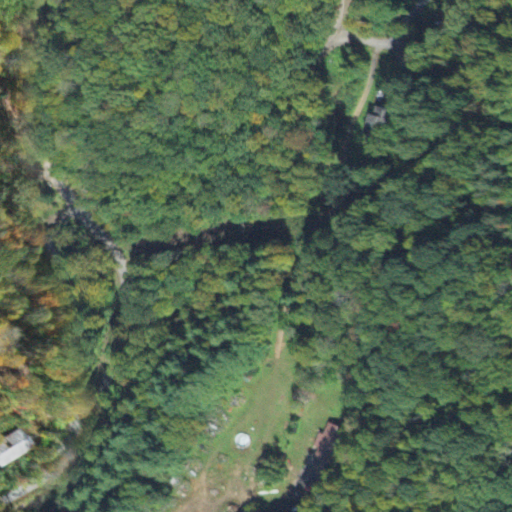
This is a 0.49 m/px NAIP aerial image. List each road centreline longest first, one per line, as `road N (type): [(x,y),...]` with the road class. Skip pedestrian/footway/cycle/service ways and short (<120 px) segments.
road 1 (residential): [(121,326),(176,312),(214,285),(272,137),(329,37),(336,0)]
road 2 (residential): [(54,175),(115,258),(121,326),(68,453),(0,502)]
